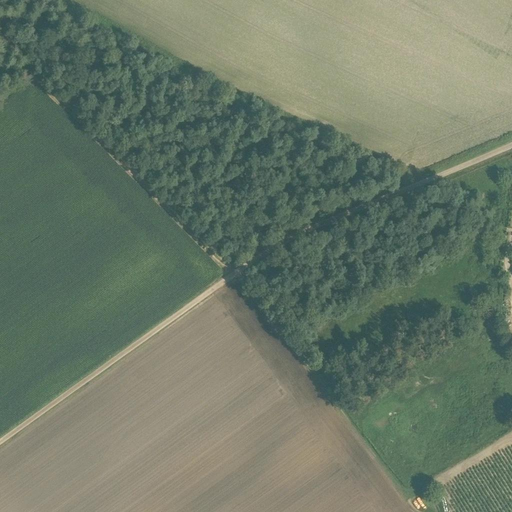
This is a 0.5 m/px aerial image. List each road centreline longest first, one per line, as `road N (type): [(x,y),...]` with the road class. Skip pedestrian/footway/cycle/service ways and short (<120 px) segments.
road 1 (unclassified): [(0,445),(276,248),(511,149)]
road 2 (track): [(0,31),(231,281)]
